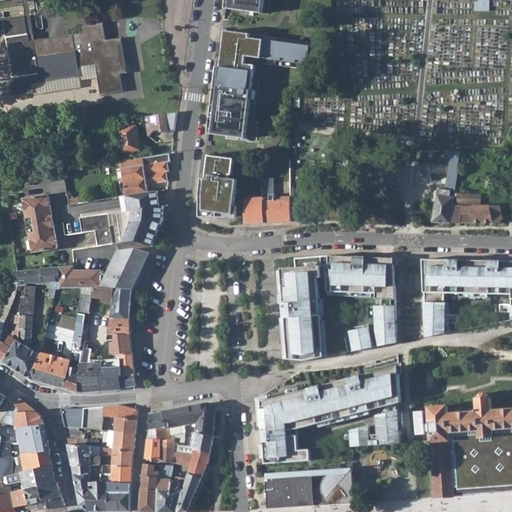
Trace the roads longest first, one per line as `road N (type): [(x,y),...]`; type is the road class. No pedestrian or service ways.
road 1 (residential): [(229,244),(511,242)]
road 2 (residential): [(177,239),(209,0)]
road 3 (residential): [(177,239),(162,392)]
road 4 (residential): [(233,383),(229,244)]
road 5 (residential): [(233,383),(240,511)]
